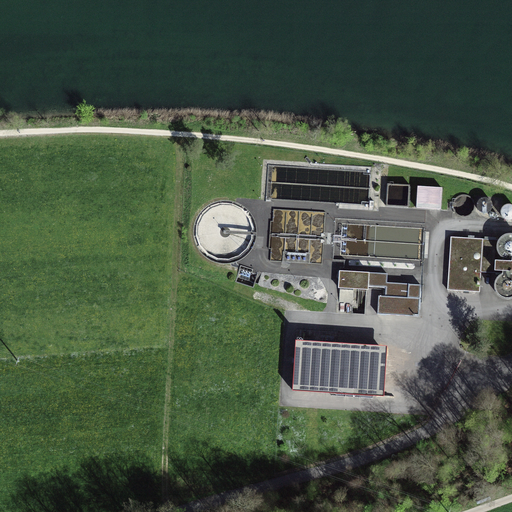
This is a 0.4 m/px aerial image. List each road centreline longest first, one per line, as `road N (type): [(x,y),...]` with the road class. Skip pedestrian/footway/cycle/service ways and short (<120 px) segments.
road 1 (track): [(180,133),(163,511)]
road 2 (unclassified): [(190,511),(382,450),(511,380)]
road 3 (track): [(180,133),(351,153),(511,186)]
road 4 (track): [(232,287),(348,330),(454,322)]
road 5 (track): [(0,134),(180,133)]
